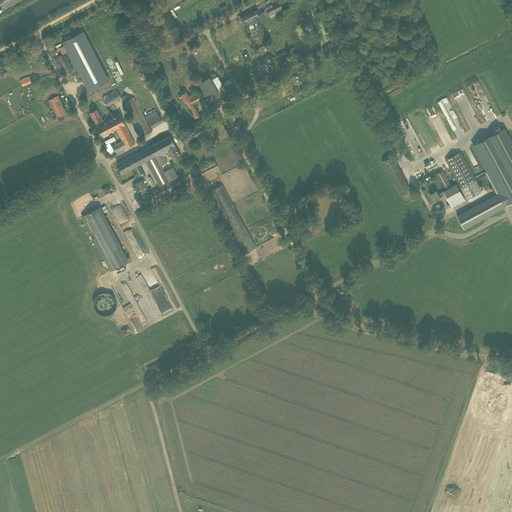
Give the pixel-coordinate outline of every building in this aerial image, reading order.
[(248,27),(252,24),(283,8),(278,0),(265,0),(262,2),(266,10),(257,14),(255,10),(242,17),(248,27)] [(109,81),(83,30),(62,41),(68,51),(76,68),(88,91),(109,81)] [(59,48),(63,54),(64,53),(68,51),(64,45),(59,48)] [(67,73),(73,70),(64,53),(63,54),(58,56),(67,73)] [(272,57),(269,54),(266,55),(263,57),(264,61),(267,63),(270,63),(273,60),(275,60),(275,56),(272,57)] [(187,103),(195,119),(200,117),(193,103),(199,100),(199,101),(202,100),(204,104),(219,95),(220,97),(226,94),(224,91),(226,91),(217,76),(217,77),(214,73),(209,76),(210,77),(199,82),(204,91),(194,97),(193,95),(190,97),(190,95),(189,96),(187,94),(188,94),(187,94),(186,92),(186,91),(185,92),(184,90),(181,92),(182,94),(180,94),(181,94),(178,96),(180,98),(182,97),(183,99),(183,100),(184,100),(185,102),(186,103),(187,103)] [(20,80),(23,86),(32,82),(29,76),(20,80)] [(298,82),(297,81),(295,76),(284,82),(287,87),(298,82)] [(117,90),(103,99),(107,106),(121,98),(117,90)] [(49,100),(58,118),(67,113),(58,95),(49,100)] [(146,116),(144,117),(133,97),(124,102),(143,136),(152,131),(145,119),(147,118),(151,127),(162,121),(156,110),(146,116)] [(223,110),(230,121),(232,125),(236,122),(235,119),(229,107),(223,110)] [(113,118),(104,122),(97,109),(90,112),(93,119),(94,119),(97,126),(103,136),(116,129),(118,128),(113,118)] [(119,114),(113,118),(118,128),(116,129),(122,141),(112,146),(116,153),(135,143),(119,114)] [(184,144),(188,141),(207,131),(203,124),(180,137),(184,144)] [(218,138),(211,127),(207,129),(213,141),(218,138)] [(497,195),(457,216),(464,228),(511,201),(511,144),(503,128),(473,144),(487,170),(484,172),(497,195)] [(146,160),(160,186),(178,176),(173,167),(171,168),(164,156),(170,153),(174,161),(181,157),(169,135),(117,163),(122,173),(133,167),(137,176),(144,172),(140,163),(146,160)] [(459,186),(458,187),(456,184),(452,186),(443,170),(435,174),(444,190),(443,191),(438,194),(436,191),(430,194),(434,201),(440,198),(439,197),(445,194),(452,207),(481,191),(460,152),(445,160),(459,186)] [(409,186),(399,169),(392,156),(383,161),(390,174),(399,192),(409,186)] [(143,179),(138,181),(134,184),(145,205),(184,185),(180,176),(149,191),(143,179)] [(256,247),(222,185),(209,191),(243,254),(256,247)] [(111,271),(128,262),(99,207),(82,216),(111,271)] [(132,299),(142,299),(142,283),(129,283),(129,289),(132,289),(132,299)] [(157,304),(167,299),(159,286),(150,292),(157,304)] [(346,305),(331,291),(327,296),(342,310),(346,305)] [(146,324),(156,320),(150,302),(140,306),(146,324)] [(141,368),(144,375),(163,368),(161,361),(141,368)]
